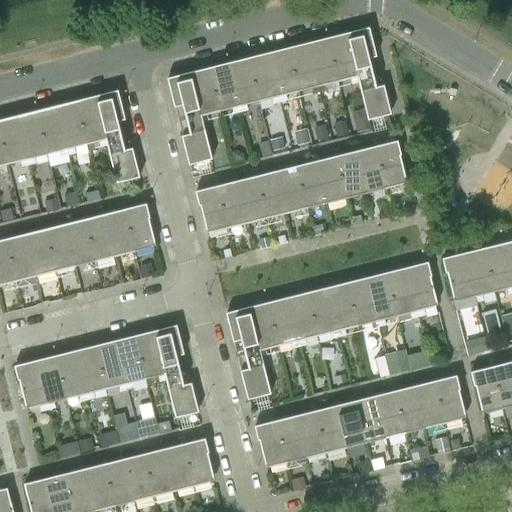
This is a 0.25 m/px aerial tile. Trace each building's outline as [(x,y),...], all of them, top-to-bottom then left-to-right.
[(367,28),(346,33),(357,76),(378,71),(367,28)] [(346,33),(334,36),(326,38),(328,44),(337,80),(349,77),(351,84),(357,83),(359,82),(357,76),(346,33)] [(328,44),(326,38),(307,43),(319,92),(326,90),(325,83),(337,80),(328,44)] [(319,92),(307,43),(287,48),(297,90),(310,87),(312,94),(319,92)] [(287,48),(279,50),(267,53),(279,102),(287,100),(285,93),(297,90),(287,48)] [(279,102),(267,53),(247,58),(258,100),(270,97),(272,104),(279,102)] [(247,58),(240,60),(227,63),(240,112),(247,110),(245,103),(258,100),(247,58)] [(227,63),(215,66),(208,68),(209,74),(218,110),(231,107),(232,114),(240,112),(227,63)] [(208,68),(200,70),(188,73),(199,116),(200,122),(202,122),(208,120),(206,113),(218,110),(209,74),(208,68)] [(378,71),(357,76),(359,82),(357,83),(367,120),(389,115),(378,71)] [(199,116),(188,73),(167,78),(178,121),(185,120),(199,116)] [(116,91),(95,96),(106,139),(120,136),(116,121),(123,120),(116,91)] [(84,105),(77,107),(86,143),(98,140),(100,147),(106,146),(107,145),(106,139),(95,96),(83,99),(84,105)] [(68,103),(55,106),(68,155),(75,153),(73,146),(86,143),(77,107),(69,109),(68,103)] [(44,115),(37,117),(46,153),(59,150),(60,157),(68,155),(55,106),(43,109),(44,115)] [(28,113),(16,116),(28,165),(35,163),(34,156),(46,153),(37,117),(30,119),(28,113)] [(5,125),(0,126),(0,136),(7,163),(19,160),(21,167),(28,165),(16,116),(3,119),(5,125)] [(199,116),(185,120),(178,121),(189,165),(211,159),(202,122),(200,122),(199,116)] [(120,136),(106,139),(107,145),(106,146),(115,183),(138,178),(130,149),(124,150),(120,136)] [(261,157),(272,154),(268,140),(258,143),(261,157)] [(395,141),(374,146),(385,187),(406,182),(395,141)] [(374,146),(355,151),(365,192),(385,187),(374,146)] [(355,151),(335,156),(345,197),(365,192),(355,151)] [(335,156),(315,161),(325,202),(345,197),(335,156)] [(315,161),(295,166),(306,207),(325,202),(315,161)] [(295,166),(276,171),(286,212),(306,207),(295,166)] [(276,171),(256,176),(266,217),(286,212),(276,171)] [(256,176),(236,181),(246,222),(266,217),(256,176)] [(246,222),(236,181),(216,186),(227,227),(246,222)] [(195,191),(205,229),(206,232),(227,227),(216,186),(195,191)] [(144,204),(123,209),(135,250),(155,245),(144,204)] [(123,209),(104,214),(113,252),(120,250),(121,254),(135,250),(123,209)] [(104,214),(84,219),(95,260),(107,257),(106,254),(113,252),(104,214)] [(84,219),(64,224),(74,262),(80,260),(81,264),(95,260),(84,219)] [(64,224),(44,229),(55,270),(68,267),(67,263),(74,262),(64,224)] [(44,229),(25,234),(34,272),(41,270),(41,274),(55,270),(44,229)] [(25,234),(5,239),(16,280),(28,277),(27,273),(34,272),(25,234)] [(5,239),(0,240),(0,283),(16,280),(5,239)] [(511,240),(503,243),(511,280),(511,240)] [(511,280),(503,243),(490,246),(483,248),(484,254),(493,290),(506,287),(508,294),(511,293),(511,280)] [(493,290),(484,254),(483,248),(463,253),(475,302),(483,300),(481,293),(493,290)] [(476,305),(475,302),(463,253),(442,258),(453,300),(455,311),(476,305)] [(426,262),(417,265),(405,268),(417,317),(425,315),(423,308),(436,305),(427,268),(426,262)] [(405,268),(393,271),(385,273),(387,279),(396,315),(408,312),(410,319),(417,317),(405,268)] [(385,273),(365,278),(378,327),(385,325),(383,318),(396,315),(387,279),(385,273)] [(365,278),(353,281),(346,283),(347,289),(356,325),(369,322),(370,329),(378,327),(365,278)] [(346,283),(338,284),(326,287),(338,337),(345,335),(344,328),(356,325),(347,289),(346,283)] [(326,287),(313,291),(306,292),(308,298),(316,335),(329,332),(331,339),(338,337),(326,287)] [(306,292),(299,294),(286,297),(299,347),(306,345),(304,338),(316,335),(308,298),(306,292)] [(286,297),(274,301),(267,302),(268,308),(277,345),(290,342),(291,348),(299,347),(286,297)] [(267,302),(259,304),(247,307),(258,351),(259,356),(260,356),(266,355),(265,348),(277,345),(268,308),(267,302)] [(240,340),(243,354),(258,351),(247,307),(226,313),(233,342),(240,340)] [(485,340),(488,350),(499,348),(496,337),(501,336),(494,310),(482,313),(489,339),(485,340)] [(175,325),(154,331),(165,374),(179,371),(175,356),(182,354),(175,325)] [(143,340),(136,342),(145,378),(157,375),(159,382),(165,380),(166,380),(165,374),(154,331),(141,334),(143,340)] [(127,337),(114,341),(127,390),(134,388),(132,381),(145,378),(136,342),(128,344),(127,337)] [(467,353),(483,349),(480,338),(465,342),(467,353)] [(409,340),(402,342),(409,370),(429,365),(426,350),(412,354),(409,340)] [(103,350),(96,352),(105,388),(118,385),(119,392),(127,390),(114,341),(102,344),(103,350)] [(105,388),(96,352),(89,353),(87,347),(75,350),(88,400),(94,398),(93,391),(105,388)] [(88,400),(75,350),(62,354),(64,360),(57,362),(66,398),(78,395),(81,407),(89,405),(88,400)] [(258,351),(243,354),(247,369),(240,370),(248,399),(270,394),(260,356),(259,356),(258,351)] [(48,357),(35,360),(47,410),(55,408),(53,401),(66,398),(57,362),(49,363),(48,357)] [(35,360),(23,364),(14,366),(25,408),(38,405),(40,412),(47,410),(35,360)] [(511,364),(511,361),(491,366),(502,408),(511,404),(511,364)] [(491,366),(471,372),(481,413),(502,408),(491,366)] [(179,371),(165,374),(166,380),(165,380),(174,418),(196,412),(189,383),(183,385),(179,371)] [(454,376),(433,381),(444,422),(465,417),(454,376)] [(433,381),(414,386),(423,423),(424,427),(444,422),(433,381)] [(414,386),(394,391),(404,432),(424,427),(423,423),(414,386)] [(394,391),(374,396),(384,437),(404,432),(394,391)] [(374,396),(354,401),(365,442),(384,437),(374,396)] [(354,401),(335,406),(345,447),(365,442),(354,401)] [(335,406),(315,411),(325,452),(345,447),(335,406)] [(315,411),(295,416),(305,457),(325,452),(315,411)] [(124,413),(113,416),(120,443),(139,438),(135,423),(127,425),(124,413)] [(295,416),(275,421),(285,462),(305,457),(295,416)] [(254,426),(264,463),(265,467),(285,462),(275,421),(254,426)] [(203,439),(182,444),(192,485),(213,480),(203,439)] [(76,441),(57,445),(60,458),(79,453),(76,441)] [(182,444),(162,449),(172,486),(178,485),(179,488),(192,485),(182,444)] [(162,449),(143,454),(153,495),(166,492),(165,488),(172,486),(162,449)] [(143,454),(123,459),(132,496),(139,495),(140,498),(153,495),(143,454)] [(123,459),(103,464),(113,505),(127,502),(126,498),(132,496),(123,459)] [(103,464),(83,469),(93,506),(99,505),(100,508),(113,505),(103,464)] [(83,469),(64,474),(73,511),(85,511),(87,511),(86,508),(93,506),(83,469)] [(73,511),(64,474),(44,479),(52,511),(73,511)] [(23,484),(30,511),(52,511),(44,479),(23,484)] [(12,511),(7,488),(0,489),(0,511),(12,511)]
